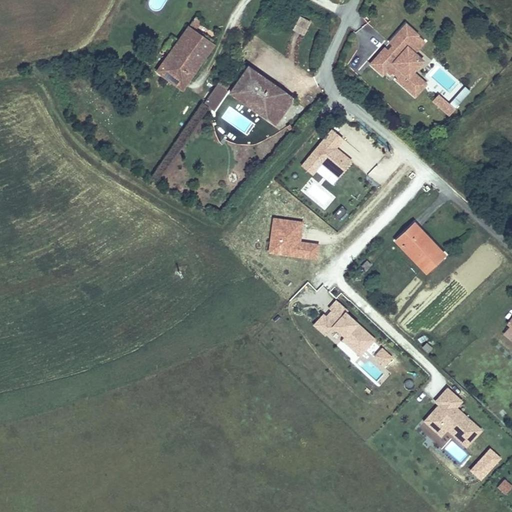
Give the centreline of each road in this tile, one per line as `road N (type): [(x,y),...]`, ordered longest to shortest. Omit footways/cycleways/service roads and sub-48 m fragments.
road 1 (track): [(343,95),(222,228),(132,182),(74,136),(43,82),(0,81)]
road 2 (unclassified): [(354,0),(327,68),(343,95),(511,243)]
